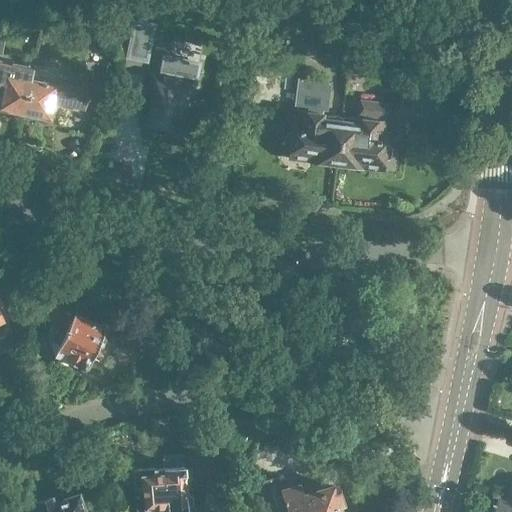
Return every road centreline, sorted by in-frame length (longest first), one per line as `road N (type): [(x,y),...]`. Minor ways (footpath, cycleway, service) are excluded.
road 1 (residential): [(0,198),(351,253),(495,255)]
road 2 (residential): [(0,452),(68,419),(172,396),(308,399),(455,426)]
road 3 (tertiary): [(495,255),(502,184),(497,0)]
road 4 (tertiary): [(455,426),(495,255)]
